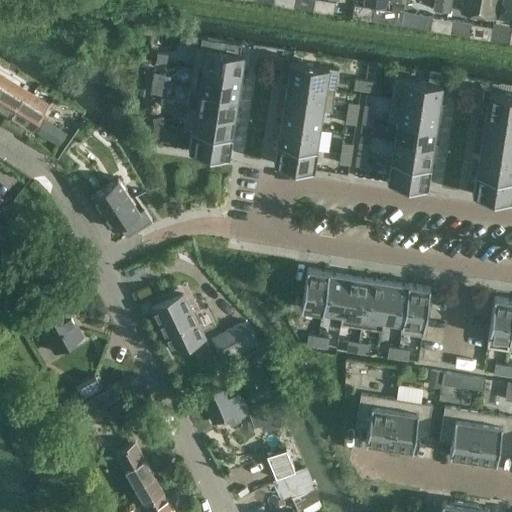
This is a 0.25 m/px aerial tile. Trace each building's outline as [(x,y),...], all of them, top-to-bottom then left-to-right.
[(294,0),(293,6),(312,9),(313,0),(294,0)] [(313,0),(312,9),(312,10),(333,13),(335,0),(332,0),(313,0)] [(405,0),(402,23),(415,25),(417,14),(418,0),(405,0)] [(451,0),(433,0),(432,8),(450,11),(451,0)] [(463,0),(460,21),(470,23),(491,26),(495,0),(463,0)] [(511,0),(502,0),(500,14),(511,16),(510,21),(511,21),(511,0)] [(372,19),(374,7),(353,3),(351,16),(372,20),(372,19)] [(419,27),(429,28),(431,16),(421,14),(419,27)] [(452,20),(431,16),(429,28),(429,29),(450,33),(450,32),(452,20)] [(470,23),(460,21),(452,20),(450,32),(468,35),(470,23)] [(468,35),(468,36),(489,39),(489,38),(491,26),(470,23),(468,35)] [(510,29),(491,26),(489,38),(508,41),(510,29)] [(196,46),(193,68),(240,75),(243,54),(240,53),(241,43),(229,41),(202,37),(200,47),(196,46)] [(157,52),(156,62),(166,64),(168,54),(157,52)] [(291,61),(287,82),(335,90),(338,68),(291,61)] [(237,95),(240,75),(193,68),(190,88),(237,95)] [(154,72),(152,82),(162,84),(164,73),(154,72)] [(0,110),(9,116),(20,98),(29,103),(34,95),(0,74),(0,110)] [(394,77),(391,98),(439,105),(442,84),(394,77)] [(363,90),(365,80),(355,78),(353,88),(363,90)] [(375,81),(365,80),(363,90),(374,91),(375,81)] [(161,94),(162,84),(152,82),(151,93),(161,94)] [(332,110),(335,90),(287,82),(284,102),(332,110)] [(187,107),(187,108),(234,115),(237,95),(190,88),(189,89),(199,90),(196,108),(187,107)] [(511,95),(489,92),(486,113),(511,117),(511,95)] [(46,102),(34,95),(29,103),(20,98),(9,116),(34,131),(45,112),(41,110),(46,102)] [(435,126),(439,105),(391,98),(388,118),(435,126)] [(284,102),(281,123),(319,128),(322,109),(332,110),(284,102)] [(348,102),(347,112),(357,114),(358,103),(348,102)] [(363,115),(373,116),(374,106),(364,104),(363,115)] [(187,108),(183,128),(232,136),(232,135),(231,134),(234,115),(187,108)] [(355,124),(357,114),(347,112),(345,123),(355,124)] [(511,117),(486,113),(483,133),(511,137),(511,117)] [(155,128),(165,125),(163,115),(153,117),(155,128)] [(371,126),(373,116),(363,115),(361,125),(371,126)] [(397,121),(394,140),(432,146),(435,126),(388,118),(388,119),(397,121)] [(316,148),(319,128),(281,123),(278,142),(277,142),(317,149),(317,148),(316,148)] [(167,135),(165,125),(155,128),(157,138),(167,135)] [(188,150),(229,157),(232,136),(183,128),(183,129),(191,130),(188,150)] [(511,137),(483,133),(480,153),(511,158),(511,137)] [(429,165),(432,146),(394,140),(391,159),(390,159),(390,160),(431,166),(431,165),(429,165)] [(314,170),(317,149),(277,142),(274,164),(314,170)] [(342,142),(340,152),(350,154),(352,144),(342,142)] [(357,155),(367,156),(368,146),(358,145),(357,155)] [(350,154),(340,152),(339,163),(349,164),(350,154)] [(475,172),(475,173),(511,178),(511,158),(480,153),(477,172),(475,172)] [(365,167),(367,156),(357,155),(355,165),(365,167)] [(431,166),(390,160),(387,181),(427,187),(431,166)] [(511,178),(475,173),(472,194),(511,200),(511,178)] [(117,178),(90,196),(112,229),(124,222),(131,232),(151,218),(143,207),(138,210),(117,178)] [(301,308),(322,311),(328,271),(307,267),(301,308)] [(329,271),(328,271),(322,311),(323,310),(341,313),(340,322),(341,323),(348,275),(329,272),(329,271)] [(368,278),(348,275),(341,323),(361,326),(368,278)] [(388,281),(368,278),(361,326),(381,329),(388,281)] [(408,284),(388,281),(381,329),(382,329),(383,319),(402,322),(400,332),(401,332),(409,283),(408,283),(408,284)] [(430,286),(409,283),(401,332),(422,335),(430,286)] [(152,306),(173,349),(203,334),(182,291),(152,306)] [(38,323),(55,352),(69,344),(73,345),(80,342),(81,337),(83,336),(59,294),(32,310),(28,303),(13,312),(24,331),(38,323)] [(508,348),(511,319),(511,298),(494,296),(487,345),(508,348)] [(245,321),(216,335),(227,357),(256,343),(245,321)] [(306,344),(317,345),(318,335),(308,334),(306,344)] [(317,345),(323,346),(327,347),(328,337),(318,335),(317,345)] [(346,350),(357,351),(358,341),(348,340),(346,350)] [(369,343),(358,341),(357,351),(367,353),(369,343)] [(255,364),(274,356),(269,345),(250,353),(255,364)] [(387,356),(397,358),(399,348),(388,346),(387,356)] [(409,349),(399,348),(397,358),(407,359),(409,349)] [(493,372),(504,374),(505,364),(495,362),(493,372)] [(80,375),(88,391),(106,381),(98,365),(80,375)] [(261,369),(260,366),(241,375),(244,382),(238,385),(243,395),(249,392),(254,402),(273,394),(274,396),(281,393),(269,366),(261,369)] [(63,401),(82,392),(76,378),(56,387),(63,401)] [(200,396),(212,423),(226,416),(230,426),(240,421),(237,415),(247,410),(242,399),(239,400),(235,393),(226,397),(222,386),(200,396)] [(118,399),(112,387),(75,406),(83,421),(97,414),(95,411),(118,399)] [(376,446),(388,448),(396,398),(361,393),(355,427),(368,428),(365,442),(377,443),(376,446)] [(432,404),(396,398),(388,448),(401,450),(401,447),(412,449),(414,436),(427,438),(432,404)] [(460,459),(472,461),(480,411),(444,406),(439,439),(451,441),(449,455),(460,456),(460,459)] [(511,415),(480,411),(472,461),(484,463),(485,460),(496,462),(498,448),(510,450),(511,438),(511,415)] [(116,453),(145,504),(164,493),(149,469),(135,443),(116,453)] [(286,448),(267,455),(276,478),(295,471),(286,448)] [(289,495),(291,498),(297,510),(301,507),(303,511),(309,511),(321,506),(311,487),(312,486),(311,484),(313,483),(306,467),(271,481),(279,500),(289,495)] [(145,504),(149,511),(174,511),(164,493),(145,504)] [(464,511),(466,502),(454,500),(453,503),(442,501),(440,511),(464,511)] [(478,504),(466,502),(464,511),(488,511),(489,508),(478,506),(478,504)]
